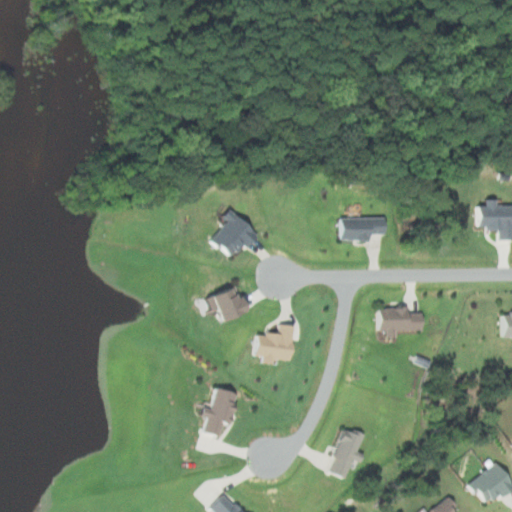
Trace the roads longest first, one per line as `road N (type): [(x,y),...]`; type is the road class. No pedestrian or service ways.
road 1 (residential): [(272,275),(511,276)]
road 2 (residential): [(348,278),(327,388),(295,443),(271,455)]
